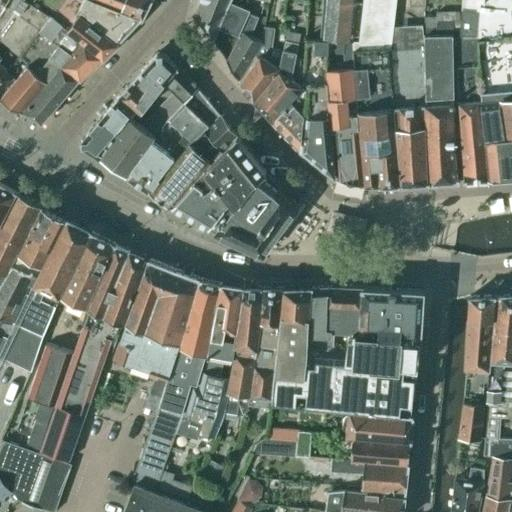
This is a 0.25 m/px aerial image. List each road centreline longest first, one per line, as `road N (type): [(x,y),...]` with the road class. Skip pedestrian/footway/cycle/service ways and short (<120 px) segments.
road 1 (residential): [(422,273),(432,197),(332,196),(165,21)]
road 2 (tertiary): [(422,273),(255,267),(173,241),(31,159)]
road 3 (residential): [(435,273),(417,511)]
road 4 (residential): [(31,159),(165,21)]
